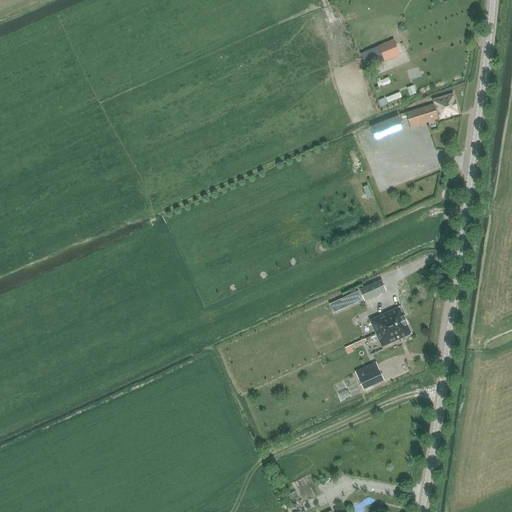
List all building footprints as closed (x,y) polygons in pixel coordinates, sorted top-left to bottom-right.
[(401,56),(394,41),(361,54),(367,69),(401,56)] [(387,101),(401,97),(399,92),(385,96),(387,101)] [(407,119),(409,124),(410,124),(411,129),(439,120),(439,118),(459,112),(454,92),(432,98),(434,104),(406,114),(400,116),(402,121),(407,119)] [(370,127),(376,141),(404,130),(398,116),(370,127)] [(368,186),(362,187),(365,197),(371,196),(368,186)] [(381,280),(360,290),(365,301),(386,291),(381,280)] [(399,308),(370,321),(382,348),(411,334),(399,308)] [(379,370),(368,375),(369,379),(361,383),(364,390),(384,381),(379,370)]
